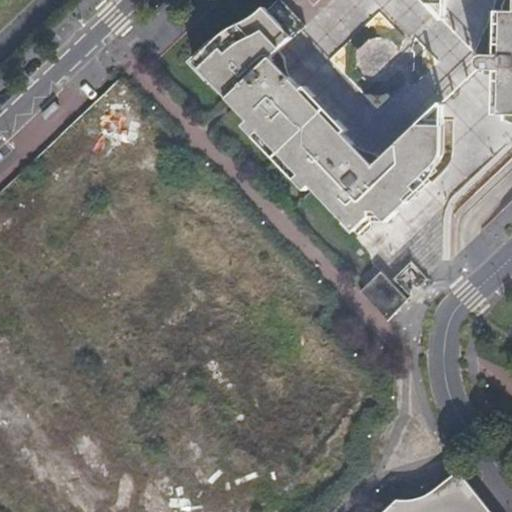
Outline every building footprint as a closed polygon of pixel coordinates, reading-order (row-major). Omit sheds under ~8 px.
[(281,77),(288,73),(282,62),(312,36),(283,5),(256,27),(252,22),(200,67),(229,98),(240,110),(257,127),(251,132),(263,144),(268,139),(308,180),(302,186),(313,197),(317,194),(364,241),(378,228),(382,228),(391,218),(401,218),(406,232),(409,232),(462,173),(460,166),(452,164),(452,141),(415,131),(379,165),(370,161),(364,165),(352,152),(354,149),(343,138),(307,101),(298,91),(295,93),(281,77)] [(511,21),(509,22),(507,63),(493,64),(489,65),(486,67),(484,70),(484,75),(485,78),(487,81),(493,82),(506,82),(505,124),(511,124),(511,21)] [(298,91),(288,73),(281,77),(295,93),(298,91)] [(312,97),(307,101),(343,138),(347,133),(312,97)] [(268,139),(263,144),(302,186),(308,180),(268,139)] [(370,161),(354,149),(352,152),(364,165),(370,161)] [(212,204),(191,180),(176,195),(198,218),(212,204)] [(391,218),(382,228),(406,232),(401,218),(391,218)] [(377,268),(355,288),(384,319),(406,299),(377,268)]
